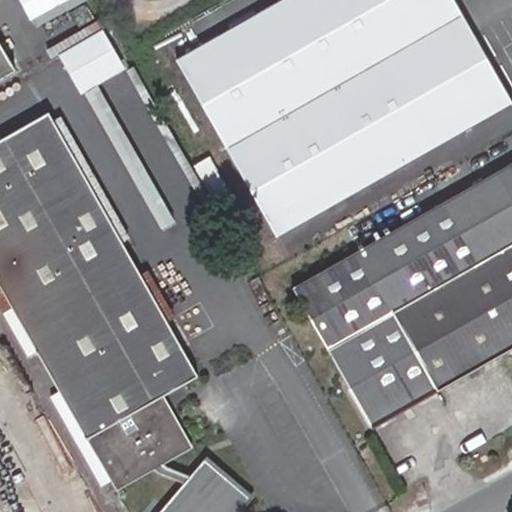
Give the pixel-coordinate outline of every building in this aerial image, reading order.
[(280,0),(176,60),(276,236),(511,103),(511,98),(455,0),(280,0)] [(11,2),(0,7),(0,22),(18,62),(35,54),(11,2)] [(0,74),(12,68),(0,46),(0,74)] [(50,113),(0,141),(0,283),(117,491),(193,447),(164,396),(199,376),(124,242),(55,121),(50,113)] [(132,238),(63,116),(55,121),(124,242),(132,238)] [(511,162),(293,288),(372,427),(510,350),(511,353),(511,162)] [(239,511),(252,497),(205,458),(160,511),(239,511)]
